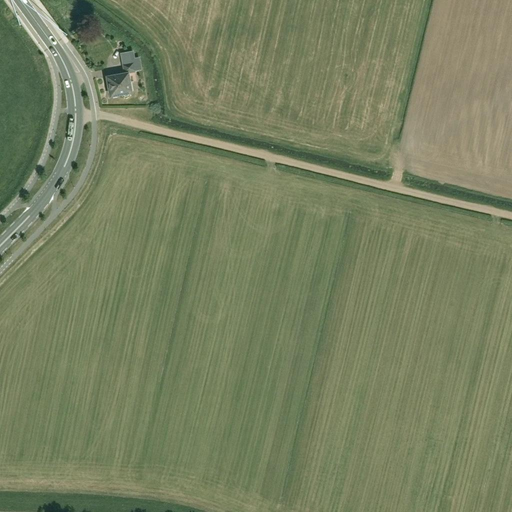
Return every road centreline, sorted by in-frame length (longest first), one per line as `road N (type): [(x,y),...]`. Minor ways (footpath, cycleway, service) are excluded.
road 1 (track): [(511,215),(75,112)]
road 2 (secondary): [(0,246),(57,180),(74,124),(62,59),(21,0)]
